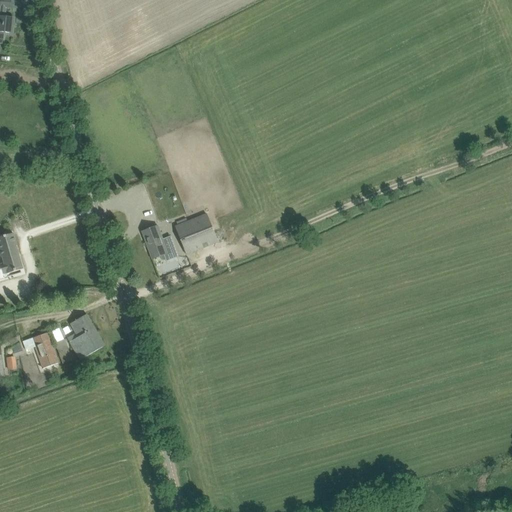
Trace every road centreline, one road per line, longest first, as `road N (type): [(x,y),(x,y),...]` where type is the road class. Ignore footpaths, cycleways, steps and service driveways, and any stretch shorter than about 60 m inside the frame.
road 1 (unclassified): [(179,511),(125,298),(29,0)]
road 2 (track): [(511,142),(125,298)]
